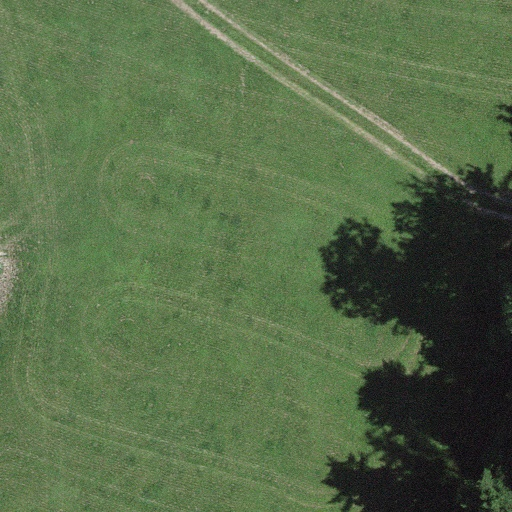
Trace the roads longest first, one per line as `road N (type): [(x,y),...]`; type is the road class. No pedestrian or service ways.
road 1 (track): [(46,0),(90,156),(82,366),(41,511)]
road 2 (track): [(48,0),(404,171),(511,205)]
